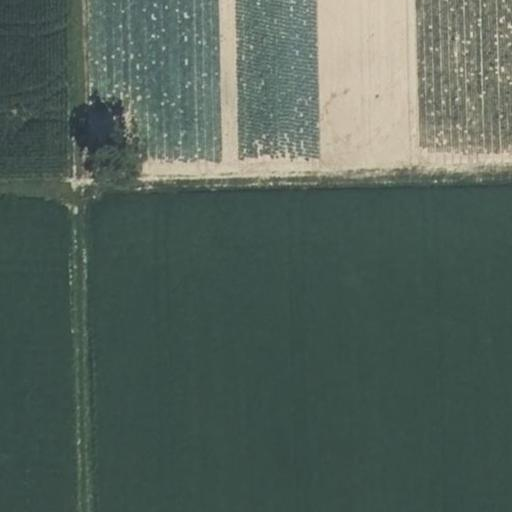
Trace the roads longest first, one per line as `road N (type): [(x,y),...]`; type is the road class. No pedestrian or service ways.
road 1 (track): [(76,0),(86,511)]
road 2 (track): [(511,181),(0,186)]
